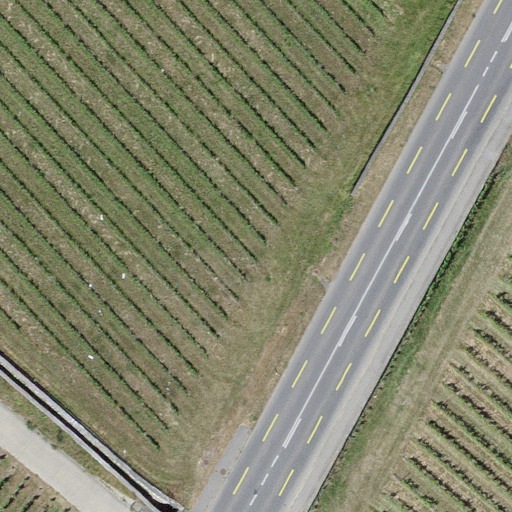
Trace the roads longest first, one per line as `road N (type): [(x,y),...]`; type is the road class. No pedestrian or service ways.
road 1 (secondary): [(249,511),(511,31)]
road 2 (unclassified): [(0,420),(111,511)]
